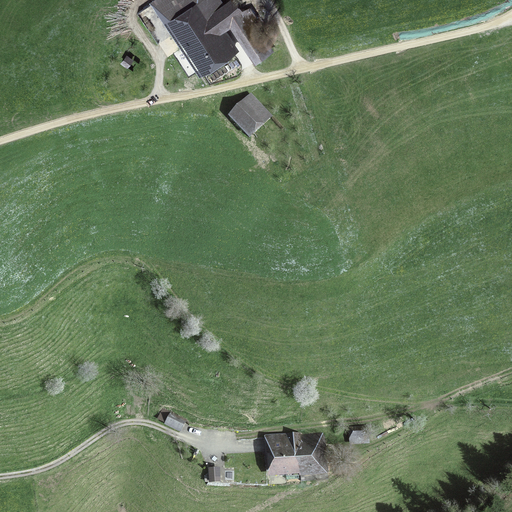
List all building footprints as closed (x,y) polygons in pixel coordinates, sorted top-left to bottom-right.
[(158,44),(178,31),(202,68),(230,50),(218,30),(231,22),(256,60),(270,51),(252,23),(257,19),(250,9),(243,13),(235,1),(224,7),(219,0),(157,0),(138,12),(158,44)] [(251,97),(230,117),(245,132),(249,129),(246,125),(255,116),(259,120),(266,114),(251,97)] [(189,420),(174,412),(169,422),(183,430),(189,420)] [(369,428),(352,429),(353,443),(370,442),(369,428)] [(302,482),(330,481),(328,446),(325,435),(301,437),(300,435),(287,436),(287,438),(272,439),(274,474),(286,474),(286,478),(302,477),(302,482)] [(221,470),(212,470),(212,482),(221,482),(221,470)]
